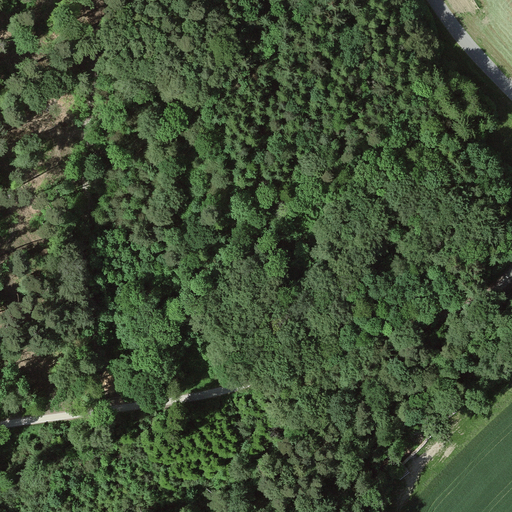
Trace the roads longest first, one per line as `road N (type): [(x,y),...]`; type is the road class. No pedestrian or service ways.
road 1 (track): [(511,276),(478,303),(229,390),(0,424)]
road 2 (track): [(511,363),(390,479),(373,511)]
road 3 (unclassified): [(433,0),(511,91)]
